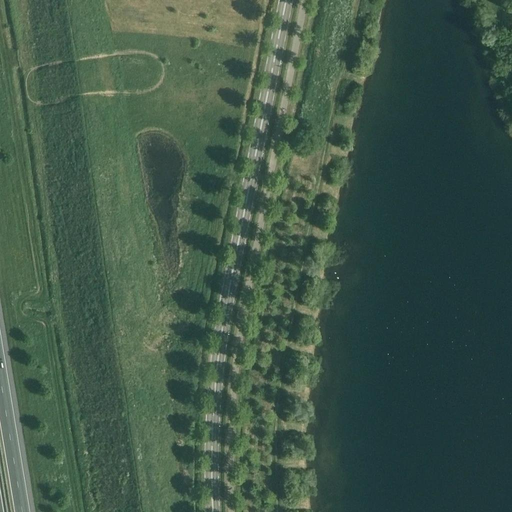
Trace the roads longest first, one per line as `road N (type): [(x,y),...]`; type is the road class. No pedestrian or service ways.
road 1 (tertiary): [(215,511),(220,371),(286,0)]
road 2 (motorway): [(22,511),(0,375)]
